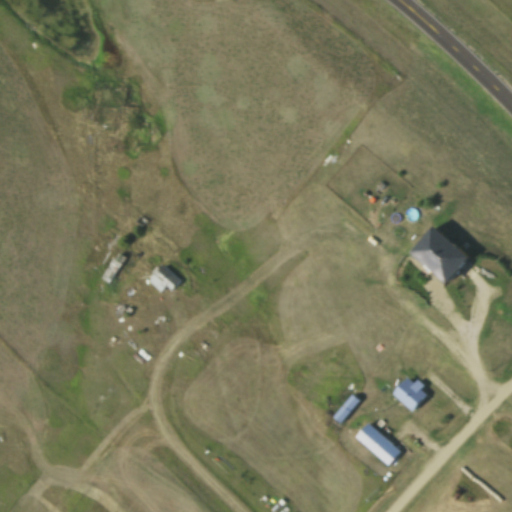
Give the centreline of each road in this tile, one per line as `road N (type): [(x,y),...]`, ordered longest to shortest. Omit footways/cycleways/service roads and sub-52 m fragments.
road 1 (residential): [(236,511),(175,450),(158,409),(163,370),(201,316)]
road 2 (residential): [(511,391),(400,511)]
road 3 (secondary): [(396,0),(511,105)]
road 4 (residential): [(511,413),(487,389),(477,365),(488,305),(475,281)]
